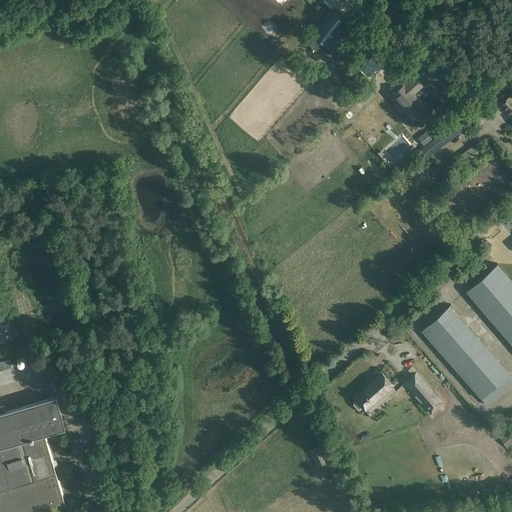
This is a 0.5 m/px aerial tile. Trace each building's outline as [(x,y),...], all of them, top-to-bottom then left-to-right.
[(258,11),(263,8),(258,0),(252,0),(251,1),(258,11)] [(326,47),(346,23),(335,13),(308,44),(324,57),(330,50),(326,47)] [(404,84),(398,90),(393,94),(399,100),(408,112),(407,113),(414,121),(418,118),(419,118),(420,117),(420,116),(427,110),(413,93),(423,85),(415,76),(405,85),(404,84)] [(511,94),(509,98),(502,106),(511,115),(511,94)] [(351,110),(360,102),(355,97),(346,104),(351,110)] [(361,103),(352,110),(356,115),(365,107),(361,103)] [(442,144),(455,135),(462,128),(457,121),(437,137),(433,140),(426,132),(418,139),(424,146),(423,148),(428,155),(442,144)] [(466,291),(473,298),(511,343),(511,279),(504,271),(498,263),(466,291)] [(482,272),(488,268),(484,263),(478,268),(482,272)] [(421,330),(428,337),(458,372),(456,374),(458,376),(460,374),(487,404),(511,382),(511,375),(452,308),(453,306),(451,304),(421,330)] [(0,320),(0,338),(10,336),(6,319),(0,320)] [(10,359),(0,361),(0,370),(12,367),(10,359)] [(444,402),(424,379),(417,372),(405,382),(432,413),(444,402)] [(362,406),(365,410),(392,386),(381,373),(354,397),(357,400),(353,403),(359,410),(362,406)] [(0,511),(41,511),(66,505),(44,432),(64,426),(56,397),(6,411),(4,405),(0,406),(0,511)] [(511,431),(511,430),(500,438),(507,447),(511,443),(511,431)] [(311,450),(318,465),(327,462),(320,446),(311,450)]
